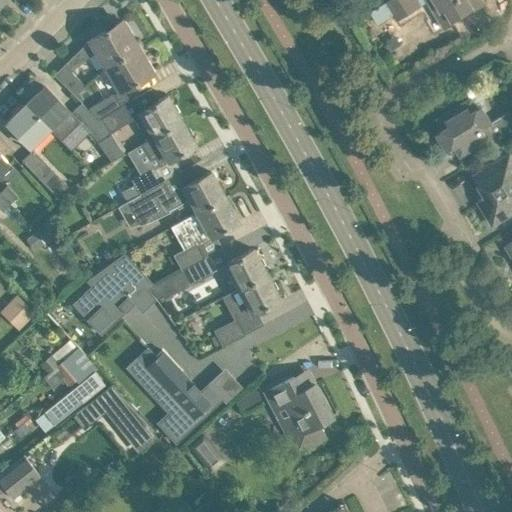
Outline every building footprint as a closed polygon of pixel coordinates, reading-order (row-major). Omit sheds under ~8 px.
[(436,15),(437,15),(445,28),(455,22),(454,20),(474,7),(475,10),(485,3),(483,0),(387,0),(386,1),(398,20),(428,2),(436,15)] [(104,65),(137,46),(122,20),(90,39),(54,74),(68,88),(75,96),(85,84),(72,71),(84,59),(97,52),(104,65)] [(120,91),(135,82),(152,71),(137,46),(104,65),(120,91)] [(71,112),(59,100),(45,86),(39,92),(37,90),(24,103),(50,129),(62,117),(70,125),(77,119),(98,140),(111,132),(101,118),(98,120),(88,109),(81,102),(71,112)] [(121,105),(121,104),(114,92),(88,109),(98,120),(101,118),(121,105)] [(146,140),(181,119),(166,95),(140,110),(133,97),(121,104),(121,105),(101,118),(111,132),(123,152),(126,149),(114,130),(133,118),(146,140)] [(511,115),(509,111),(492,121),(482,105),(478,108),(471,97),(437,118),(444,129),(437,133),(447,150),(463,140),(469,151),(491,138),(497,146),(511,136),(511,115)] [(31,147),(50,129),(24,103),(12,115),(14,117),(7,123),(31,147)] [(160,164),(173,156),(196,144),(181,119),(146,140),(141,143),(150,158),(155,155),(160,164)] [(22,160),(57,196),(68,185),(34,150),(32,150),(22,160)] [(0,175),(11,165),(1,154),(0,153),(0,175)] [(493,224),(511,212),(511,156),(510,153),(492,164),(491,163),(483,167),(484,169),(474,175),(486,195),(478,200),(493,224)] [(162,181),(154,167),(154,166),(126,181),(128,187),(121,191),(126,201),(162,181)] [(197,211),(224,196),(210,171),(169,194),(162,181),(126,201),(117,206),(129,226),(139,223),(140,225),(169,211),(168,209),(176,205),(178,208),(188,203),(187,200),(189,198),(197,211)] [(0,191),(0,192),(10,203),(18,196),(7,185),(0,191)] [(0,208),(2,210),(10,203),(0,192),(0,208)] [(210,236),(238,221),(224,196),(197,211),(170,226),(183,248),(173,254),(182,269),(204,257),(197,243),(210,236)] [(36,245),(49,234),(42,227),(30,238),(36,245)] [(237,288),(266,273),(253,248),(224,263),(237,288)] [(124,252),(77,285),(95,304),(98,302),(101,305),(87,317),(101,332),(134,301),(129,296),(148,278),(124,252)] [(151,285),(159,300),(212,272),(204,257),(182,269),(151,285)] [(235,306),(236,308),(241,318),(280,298),(266,273),(237,288),(244,301),(235,306)] [(16,293),(5,305),(24,323),(35,312),(16,293)] [(221,344),(222,345),(245,333),(236,317),(213,329),(215,333),(211,336),(216,347),(221,344)] [(65,357),(78,347),(68,336),(65,339),(67,342),(52,355),(51,353),(39,363),(47,373),(54,366),(65,357)] [(153,342),(143,351),(169,380),(158,389),(173,407),(162,417),(179,436),(228,395),(215,379),(205,387),(169,345),(162,352),(153,342)] [(69,385),(80,376),(65,357),(54,366),(69,385)] [(94,371),(72,389),(82,402),(105,383),(94,371)] [(295,454),(308,447),(326,438),(318,423),(332,415),(315,382),(301,390),(294,376),(263,393),(295,454)] [(256,389),(238,398),(244,408),(261,398),(256,389)] [(108,407),(110,398),(98,397),(97,405),(108,407)] [(58,419),(68,410),(59,400),(49,410),(58,419)] [(205,430),(189,442),(209,470),(226,458),(205,430)] [(41,476),(38,471),(25,454),(0,472),(0,511),(4,511),(0,506),(0,491),(4,488),(12,498),(41,476)] [(192,511),(211,511),(203,503),(192,511)]
